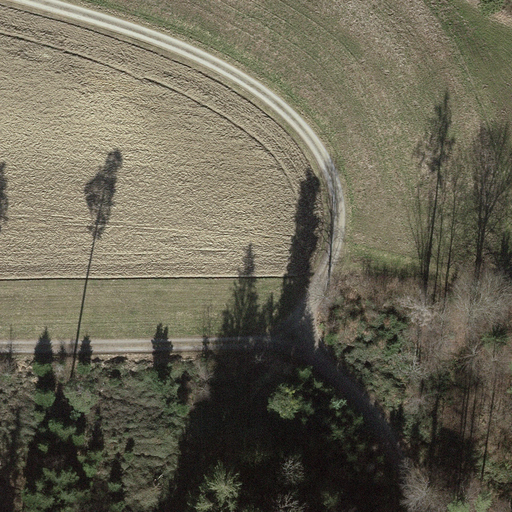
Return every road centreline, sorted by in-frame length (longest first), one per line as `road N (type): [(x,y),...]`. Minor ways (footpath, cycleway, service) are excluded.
road 1 (track): [(63,0),(148,24),(230,61),(292,103),(330,157),(339,200),(311,302)]
road 2 (track): [(0,348),(290,339)]
road 3 (track): [(423,511),(391,441),(358,394),(290,339),(311,302)]
